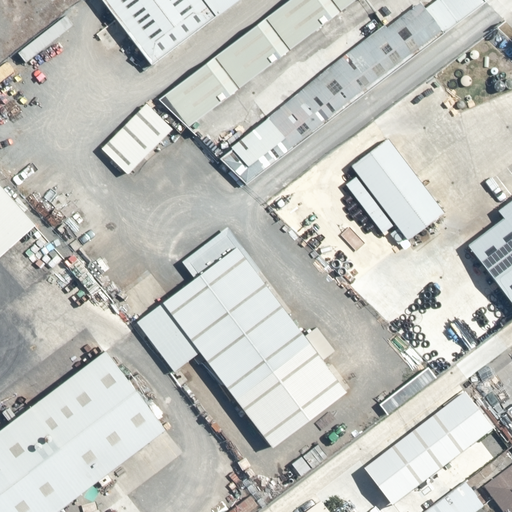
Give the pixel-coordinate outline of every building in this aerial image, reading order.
[(188,0),(86,0),(134,62),(199,13),(188,0)] [(339,0),(261,0),(148,86),(176,123),(339,0)] [(188,0),(199,13),(216,0),(188,0)] [(422,25),(402,0),(391,0),(201,149),(224,179),(422,25)] [(153,123),(127,99),(82,147),(108,171),(153,123)] [(422,204),(367,131),(334,156),(390,228),(422,204)] [(504,305),(511,298),(511,184),(452,236),(504,305)] [(0,232),(16,218),(0,199),(0,232)] [(333,385),(221,238),(147,294),(259,441),(333,385)] [(0,511),(32,511),(149,424),(88,345),(0,411),(0,511)] [(475,426),(447,389),(348,463),(376,500),(475,426)] [(511,511),(511,465),(484,486),(502,511),(511,511)] [(476,511),(486,505),(466,478),(437,500),(420,511),(476,511)] [(316,511),(302,493),(275,511),(316,511)]
